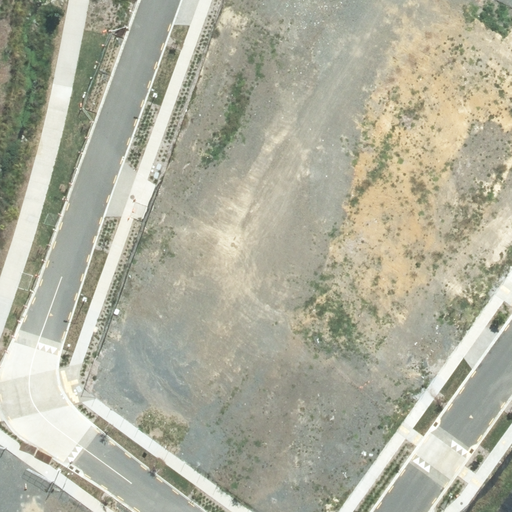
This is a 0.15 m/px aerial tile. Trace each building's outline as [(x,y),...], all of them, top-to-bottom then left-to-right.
[(260,165),(322,80),(250,28),(221,69),(258,95),(226,139),(223,137),(172,208),(214,239),(265,168),(260,165)] [(511,106),(506,101),(366,273),(405,305),(418,289),(422,292),(464,241),(497,268),(511,249),(511,233),(486,212),(511,180),(511,106)] [(432,168),(415,156),(392,188),(409,200),(432,168)] [(284,383),(292,387),(220,507),(228,511),(278,511),(310,460),(348,483),(369,447),(332,425),(380,345),(367,337),(379,319),(314,280),(295,311),(313,322),(320,309),(333,317),(302,370),(295,366),(284,383)] [(454,335),(409,306),(395,328),(440,357),(454,335)]
